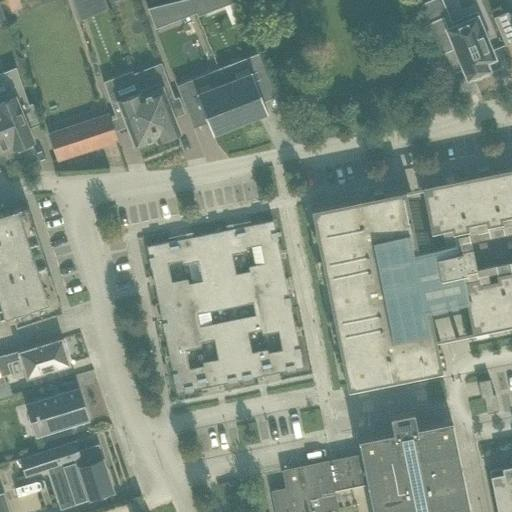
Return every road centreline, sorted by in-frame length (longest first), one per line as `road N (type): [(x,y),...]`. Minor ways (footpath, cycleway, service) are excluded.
road 1 (residential): [(511,106),(167,179),(70,185)]
road 2 (residential): [(174,475),(335,443),(324,389),(133,431)]
road 3 (residential): [(70,185),(133,431)]
road 4 (residential): [(511,351),(451,363),(465,439),(511,429)]
